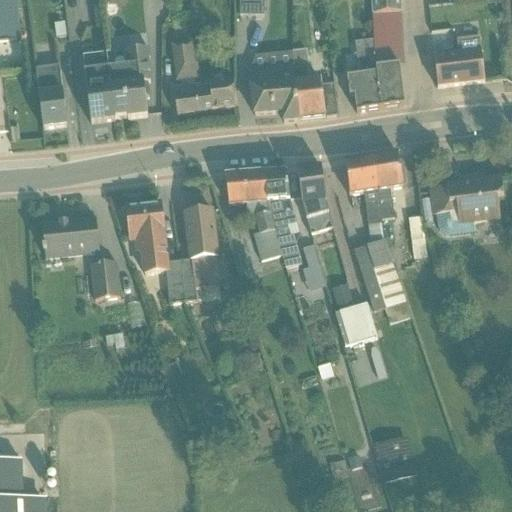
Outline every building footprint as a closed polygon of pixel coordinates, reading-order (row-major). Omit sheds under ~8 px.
[(36,67),(34,0),(0,0),(0,48),(12,48),(13,67),(36,67)] [(255,0),(255,22),(279,22),(279,0),(255,0)] [(511,0),(475,0),(476,12),(511,9),(511,0)] [(70,42),(81,41),(79,27),(68,28),(70,42)] [(431,90),(479,88),(476,38),(428,41),(431,90)] [(38,134),(65,130),(57,68),(30,72),(38,134)] [(113,125),(148,122),(143,69),(108,72),(113,125)] [(375,112),(401,110),(397,70),(371,72),(375,112)] [(113,125),(108,72),(79,75),(84,128),(113,125)] [(375,112),(371,72),(347,75),(351,115),(375,112)] [(292,122),(317,119),(313,78),(287,81),(292,122)] [(292,126),(287,81),(245,85),(250,130),(292,126)] [(174,130),(233,124),(229,82),(169,88),(174,130)] [(368,195),(397,193),(394,158),(365,160),(368,195)] [(368,195),(365,160),(340,163),(343,197),(368,195)] [(294,207),(321,204),(316,165),(289,169),(294,207)] [(255,208),(284,205),(281,171),(252,174),(255,208)] [(255,208),(252,174),(218,178),(222,211),(255,208)] [(431,228),(498,224),(495,184),(429,188),(431,228)] [(415,207),(382,208),(383,244),(399,244),(399,231),(416,231),(415,207)] [(136,281),(166,278),(159,208),(119,212),(122,246),(132,245),(136,281)] [(185,265),(214,262),(211,214),(181,217),(185,265)] [(41,264),(95,259),(92,222),(38,226),(41,264)] [(369,255),(382,305),(398,300),(402,315),(419,311),(402,246),(369,255)] [(360,289),(345,294),(354,320),(369,314),(360,289)] [(364,358),(395,351),(386,313),(355,320),(364,358)] [(119,343),(121,355),(136,353),(134,340),(119,343)] [(390,387),(401,385),(394,355),(384,357),(390,387)] [(347,368),(331,374),(336,388),(352,383),(347,368)] [(346,482),(376,474),(372,460),(343,468),(346,482)] [(27,464),(0,465),(0,511),(52,511),(52,503),(28,504),(27,464)]
